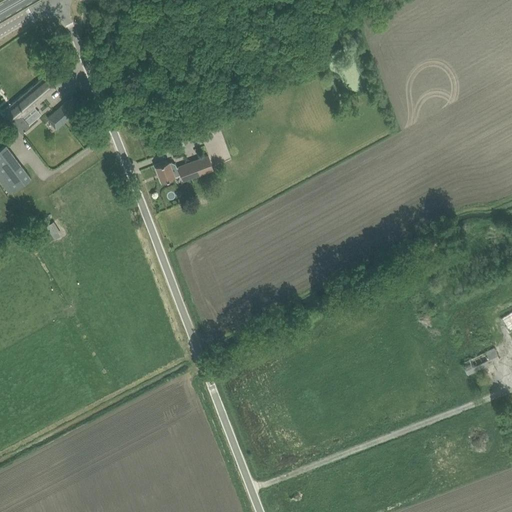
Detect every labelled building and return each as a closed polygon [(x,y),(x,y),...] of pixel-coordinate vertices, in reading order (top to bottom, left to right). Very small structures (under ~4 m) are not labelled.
[(14,122),(21,130),(30,123),(23,115),(49,93),(56,87),(46,74),(2,111),(13,123),(14,122)] [(47,117),(56,128),(82,106),(73,95),(47,117)] [(175,137),(180,146),(208,131),(202,121),(175,137)] [(0,173),(13,191),(32,177),(6,144),(0,148),(0,173)] [(156,166),(162,181),(175,176),(181,174),(183,180),(214,169),(208,155),(178,166),(177,167),(176,163),(169,160),(156,166)] [(511,310),(501,318),(511,333),(511,331),(511,310)] [(462,362),(467,373),(500,358),(495,347),(462,362)]
